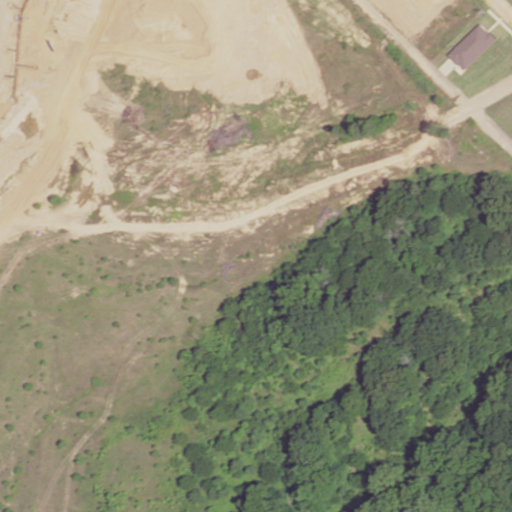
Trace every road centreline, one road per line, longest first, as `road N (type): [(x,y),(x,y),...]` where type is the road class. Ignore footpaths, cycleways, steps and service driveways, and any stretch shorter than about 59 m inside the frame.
road 1 (residential): [(29,0),(17,77),(34,142),(69,177),(142,190),(235,191),(336,169),(449,117)]
road 2 (residential): [(493,267),(231,8)]
